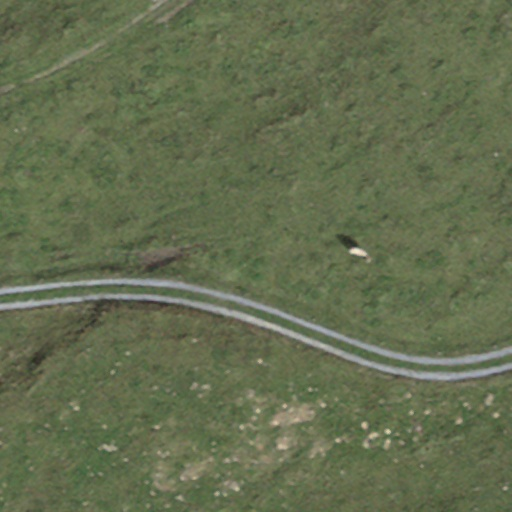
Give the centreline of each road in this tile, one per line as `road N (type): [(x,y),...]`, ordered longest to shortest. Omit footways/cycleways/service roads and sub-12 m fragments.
road 1 (track): [(0,300),(121,290),(193,302),(424,377),(511,359)]
road 2 (track): [(0,97),(188,0)]
